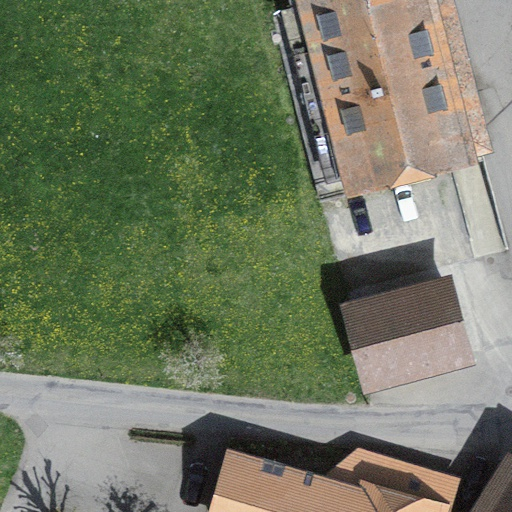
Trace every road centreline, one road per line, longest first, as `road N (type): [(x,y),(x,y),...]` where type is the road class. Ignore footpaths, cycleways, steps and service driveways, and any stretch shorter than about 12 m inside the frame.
road 1 (unclassified): [(511,419),(350,415),(0,382)]
road 2 (residential): [(510,0),(495,75),(511,153)]
